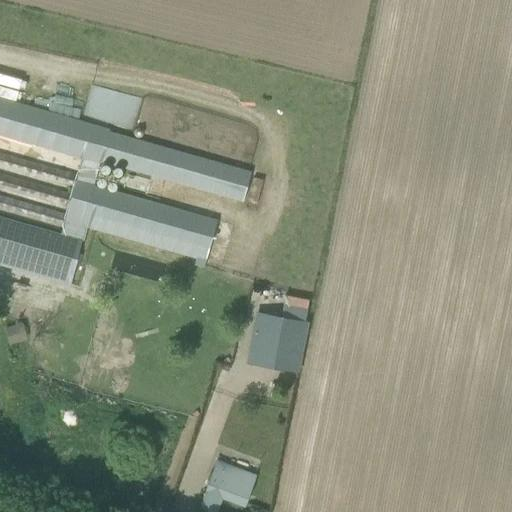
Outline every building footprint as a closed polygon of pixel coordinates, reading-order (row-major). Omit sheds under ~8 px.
[(91,85),(83,114),(133,126),(141,97),(91,85)] [(0,266),(69,285),(69,279),(80,244),(86,227),(119,237),(197,259),(195,265),(203,267),(204,265),(206,255),(216,222),(217,221),(121,193),(121,195),(93,187),(100,163),(100,160),(242,201),(250,174),(129,139),(84,124),(0,100),(0,134),(82,158),(77,175),(0,153),(0,167),(66,186),(73,188),(72,193),(65,191),(0,173),(0,188),(67,207),(65,214),(0,195),(0,210),(62,229),(59,238),(0,220),(0,266)] [(248,362),(297,372),(307,322),(258,312),(248,362)] [(21,324),(6,328),(11,345),(26,340),(21,324)] [(217,460),(206,488),(199,507),(211,511),(216,511),(222,498),(243,506),(255,475),(217,460)]
